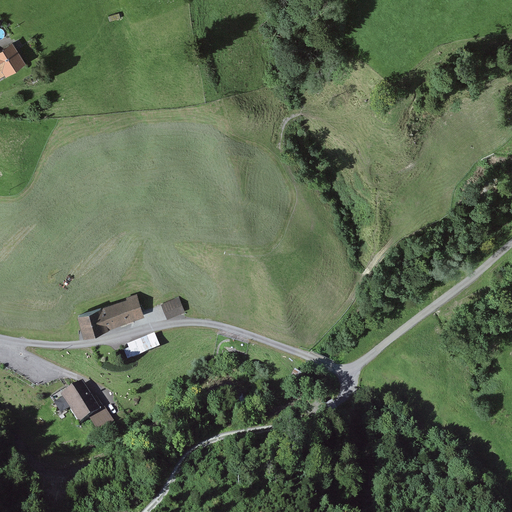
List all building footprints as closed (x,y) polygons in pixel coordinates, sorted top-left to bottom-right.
[(0,76),(24,64),(13,43),(0,50),(0,76)] [(137,298),(76,316),(83,337),(144,318),(137,298)] [(180,298),(162,305),(168,320),(186,313),(180,298)] [(159,348),(154,336),(129,347),(130,349),(124,352),(128,361),(159,348)] [(82,383),(60,396),(78,425),(88,419),(98,435),(114,425),(97,398),(93,400),(82,383)]
